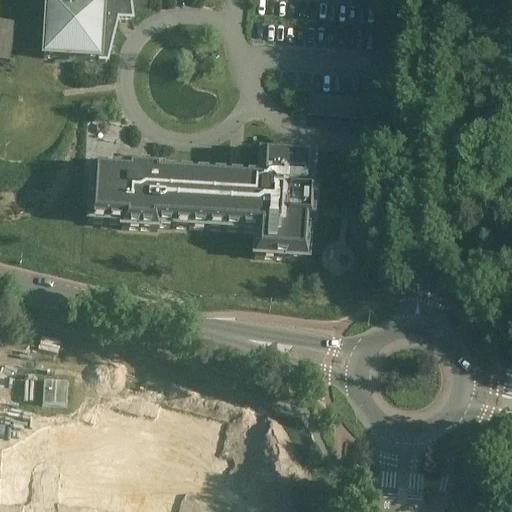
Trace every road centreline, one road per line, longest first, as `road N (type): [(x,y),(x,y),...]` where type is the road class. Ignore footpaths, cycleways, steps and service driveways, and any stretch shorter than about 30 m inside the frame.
road 1 (secondary): [(0,280),(354,369)]
road 2 (secondary): [(466,395),(456,347),(415,324),(382,331),(354,369)]
road 3 (track): [(423,142),(430,0)]
